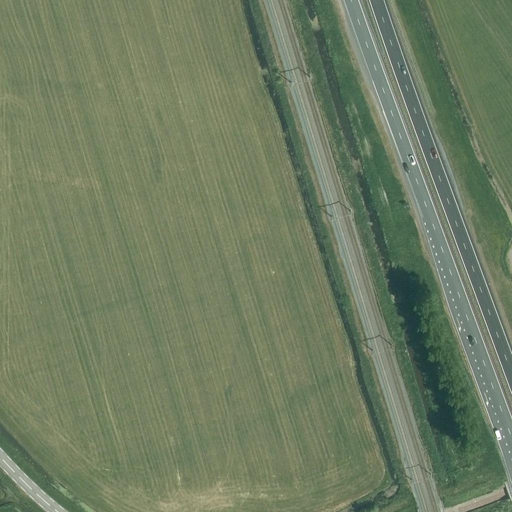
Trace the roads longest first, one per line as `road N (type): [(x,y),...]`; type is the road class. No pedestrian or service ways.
road 1 (trunk): [(351,0),(511,440)]
road 2 (trunk): [(511,375),(376,0)]
